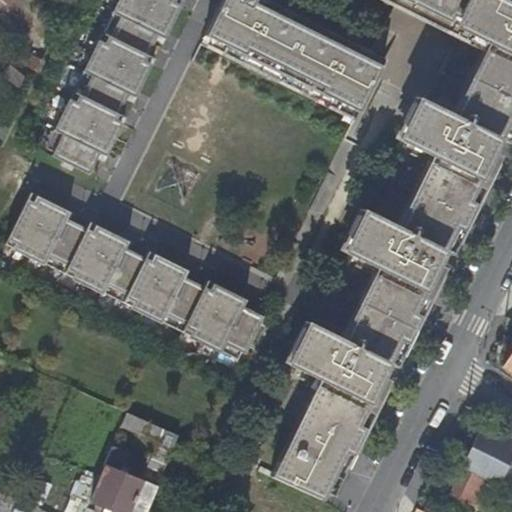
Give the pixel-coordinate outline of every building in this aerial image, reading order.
[(20,0),(0,0),(0,5),(37,37),(48,24),(20,0)] [(116,0),(46,145),(53,149),(51,153),(89,171),(101,146),(107,150),(121,122),(115,119),(130,87),(136,90),(151,61),(144,58),(160,27),(165,29),(179,2),(174,0),(116,0)] [(218,0),(204,31),(248,53),(254,0),(253,0),(218,0)] [(248,53),(252,55),(258,2),(254,0),(248,53)] [(278,12),(281,7),(267,0),(258,0),(258,2),(278,12)] [(394,225),(385,220),(378,216),(359,207),(344,235),(354,241),(348,252),(365,261),(370,264),(381,270),(372,287),(362,306),(356,303),(348,319),(339,337),(337,336),(333,334),(302,319),(288,346),(297,352),(290,365),(314,377),(318,379),(321,380),(294,428),(268,475),(321,499),(383,378),(390,382),(398,367),(407,347),(414,333),(408,329),(411,323),(420,305),(439,267),(446,271),(453,255),(446,251),(497,154),(503,157),(511,143),(504,139),(511,122),(511,0),(390,0),(432,21),(448,29),(455,17),(466,22),(463,29),(493,45),(475,80),(470,78),(452,113),(415,95),(414,98),(402,120),(401,124),(407,127),(411,129),(405,141),(436,157),(418,191),(414,189),(394,225)] [(252,55),(360,108),(383,62),(369,55),(371,51),(358,44),(356,48),(331,36),(333,32),(320,26),(318,30),(292,18),(294,14),(281,7),(278,12),(258,2),(252,55)] [(318,30),(320,26),(294,14),(292,18),(318,30)] [(356,48),(358,44),(333,32),(331,36),(356,48)] [(36,54),(43,58),(48,47),(41,44),(36,54)] [(43,58),(36,54),(31,66),(37,69),(43,58)] [(2,123),(10,127),(15,115),(7,112),(2,123)] [(0,146),(10,127),(2,123),(0,127),(0,146)] [(90,230),(79,224),(60,214),(63,206),(35,193),(32,200),(25,196),(3,244),(237,356),(240,350),(243,351),(246,345),(254,348),(268,321),(260,317),(262,313),(235,299),(237,294),(210,280),(208,286),(178,271),(180,265),(177,263),(153,251),(149,257),(118,242),(121,236),(93,223),(90,230)] [(511,371),(511,341),(511,343),(511,345),(511,349),(503,365),(511,371)] [(125,449),(112,444),(89,498),(120,511),(144,511),(177,434),(126,411),(119,427),(155,443),(139,479),(116,469),(125,449)] [(511,426),(508,423),(503,432),(499,430),(496,434),(484,428),(467,464),(452,492),(485,509),(500,482),(511,458),(511,426)] [(66,510),(71,511),(83,511),(86,506),(88,501),(73,495),(66,510)]
